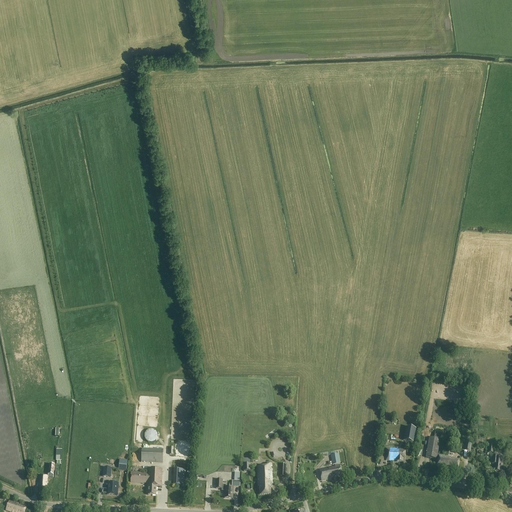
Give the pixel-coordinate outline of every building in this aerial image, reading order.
[(414,442),(416,429),(406,427),(404,441),(414,442)] [(151,443),(152,443),(153,443),(154,443),(154,442),(155,442),(156,441),(157,440),(157,439),(157,438),(158,437),(158,436),(158,435),(157,435),(157,434),(157,433),(156,432),(155,431),(154,431),(154,430),(153,430),(152,430),(151,430),(150,430),(149,430),(148,431),(147,431),(146,432),(146,433),(145,434),(145,435),(145,436),(145,437),(145,438),(145,439),(146,440),(146,441),(147,442),(148,442),(149,443),(150,443),(151,443)] [(436,468),(445,469),(448,456),(437,455),(439,440),(429,438),(426,458),(437,460),(436,468)] [(163,462),(164,449),(143,448),(142,462),(163,462)] [(404,458),(404,449),(399,449),(399,450),(395,450),(395,449),(385,449),(385,454),(387,454),(387,457),(385,457),(385,460),(395,461),(402,461),(402,458),(404,458)] [(333,465),(340,464),(338,454),(331,455),(333,465)] [(448,456),(445,469),(447,470),(447,469),(450,470),(450,469),(457,470),(458,460),(450,459),(451,457),(448,456)] [(502,463),(503,459),(498,458),(498,457),(492,456),(491,464),(494,464),(493,471),(500,472),(501,463),(502,463)] [(266,463),(267,467),(257,467),(258,487),(260,487),(260,495),(271,495),(270,486),(273,484),(272,467),(272,464),(271,464),(271,463),(266,463)] [(322,481),(329,480),(329,479),(342,476),(339,465),(334,466),(334,467),(319,470),(322,481)] [(111,477),(112,468),(103,467),(103,477),(111,477)] [(161,488),(162,470),(148,470),(148,473),(131,472),(130,483),(147,484),(147,491),(147,496),(156,496),(156,488),(161,488)] [(183,487),(184,471),(174,470),(173,486),(183,487)] [(46,489),(47,477),(40,476),(39,481),(40,481),(40,484),(39,484),(39,488),(40,488),(40,490),(45,490),(45,489),(46,489)] [(118,496),(120,483),(108,481),(107,495),(118,496)] [(222,489),(222,490),(225,490),(225,498),(233,499),(233,487),(226,487),(226,485),(223,485),(222,489)] [(12,511),(25,511),(27,508),(19,505),(19,504),(10,501),(7,510),(12,511)]
